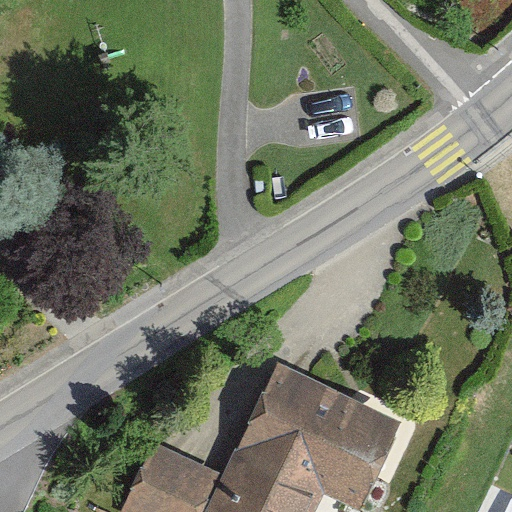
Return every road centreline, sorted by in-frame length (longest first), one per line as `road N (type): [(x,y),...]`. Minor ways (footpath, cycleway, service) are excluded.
road 1 (residential): [(511,97),(442,153),(60,394)]
road 2 (residential): [(3,511),(60,394)]
